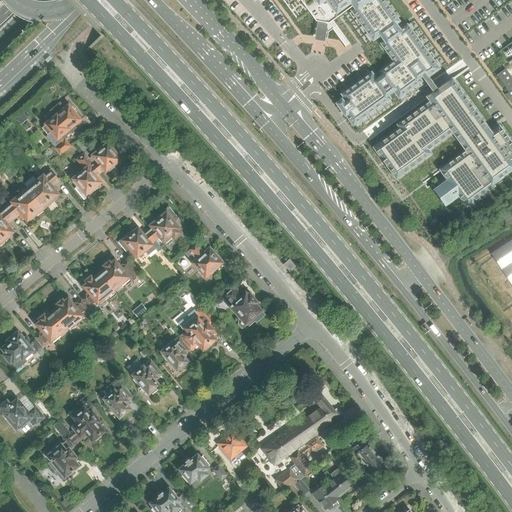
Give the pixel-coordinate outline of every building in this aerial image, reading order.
[(306,0),(309,4),(310,4),(323,22),(326,20),(351,1),(356,8),(349,13),(370,42),(377,37),(381,34),(386,41),(382,44),(395,61),(381,72),(383,75),(378,79),(376,80),(369,69),(340,91),(347,101),(344,103),(342,100),(337,103),(343,110),(345,114),(346,114),(354,125),(361,119),(364,123),(393,102),(390,99),(387,95),(394,90),(402,101),(424,85),(421,82),(418,78),(422,75),(435,92),(371,140),(435,226),(467,203),(469,205),(496,185),(495,183),(511,170),(511,140),(501,125),(491,133),(452,79),(440,88),(430,75),(435,71),(434,71),(442,65),(411,23),(400,31),(399,28),(397,26),(396,24),(399,22),(383,0),(306,0)] [(327,22),(318,21),(315,39),(325,40),(327,22)] [(511,67),(511,66),(505,69),(497,75),(510,92),(506,95),(511,103),(511,102),(511,67)] [(62,140),(75,129),(75,128),(74,129),(72,126),(73,126),(80,120),(77,116),(75,113),(75,114),(74,113),(76,112),(72,108),(71,109),(71,108),(69,106),(65,109),(65,108),(64,108),(62,105),(52,113),(53,115),(46,120),(48,122),(47,123),(46,124),(46,125),(42,128),(48,135),(51,132),(57,139),(52,144),(60,154),(71,146),(66,140),(64,141),(62,140)] [(24,113),(15,120),(20,126),(28,119),(24,113)] [(104,133),(111,127),(105,121),(98,127),(104,133)] [(100,182),(96,177),(100,173),(89,159),(86,156),(90,153),(78,139),(74,143),(83,153),(76,160),(84,170),(78,174),(79,175),(72,181),(76,187),(74,188),(84,200),(89,196),(95,191),(93,189),(94,188),(96,186),(98,184),(99,184),(100,182)] [(115,167),(126,158),(116,146),(115,148),(111,143),(109,144),(107,143),(107,144),(104,147),(101,144),(98,147),(99,149),(94,153),(95,154),(93,156),(94,158),(93,159),(91,157),(89,159),(100,173),(105,169),(105,170),(106,171),(107,170),(107,169),(108,169),(108,168),(110,167),(112,165),(112,166),(114,165),(115,167)] [(46,160),(37,150),(32,154),(40,165),(46,160)] [(9,167),(3,172),(8,179),(14,174),(9,167)] [(55,190),(57,189),(57,188),(55,185),(59,182),(60,182),(60,181),(51,170),(46,173),(46,174),(41,178),(39,175),(35,178),(34,177),(24,185),(26,187),(43,208),(49,202),(49,203),(51,201),(52,202),(58,198),(57,196),(59,194),(58,194),(55,190)] [(43,208),(26,187),(18,194),(17,193),(12,197),(14,200),(9,204),(6,200),(2,204),(14,219),(19,215),(21,218),(22,217),(24,216),(27,219),(26,220),(27,220),(29,219),(30,221),(36,216),(35,214),(37,213),(43,208)] [(12,226),(9,223),(14,219),(2,204),(0,205),(0,211),(0,242),(4,240),(6,238),(7,240),(12,235),(11,233),(13,232),(12,231),(9,228),(11,226),(12,226)] [(180,229),(179,228),(181,226),(177,221),(179,219),(169,207),(157,217),(158,219),(157,220),(152,224),(153,224),(150,226),(151,227),(151,226),(152,227),(147,231),(159,245),(162,243),(158,239),(160,238),(163,242),(170,236),(170,237),(171,236),(174,239),(174,240),(175,239),(176,240),(182,235),(181,234),(182,233),(182,232),(179,230),(180,229)] [(159,245),(147,231),(143,235),(139,230),(139,229),(138,229),(137,230),(136,230),(134,232),(131,235),(129,233),(118,242),(127,253),(129,251),(135,258),(136,256),(138,258),(144,253),(148,256),(156,249),(158,252),(162,249),(159,245)] [(511,239),(490,254),(511,285),(511,239)] [(228,265),(219,254),(217,256),(216,255),(215,255),(214,254),(214,253),(213,253),(212,251),(211,251),(212,251),(211,250),(210,249),(205,253),(197,244),(185,255),(188,258),(191,256),(196,262),(193,264),(194,267),(200,275),(201,275),(202,276),(203,278),(203,277),(204,276),(205,277),(206,277),(207,276),(208,278),(214,273),(215,275),(216,275),(228,265)] [(296,267),(290,259),(283,265),(290,273),(296,267)] [(129,277),(131,275),(135,280),(139,276),(127,262),(123,265),(124,266),(121,268),(116,262),(116,261),(115,261),(111,264),(109,262),(108,262),(107,262),(108,263),(108,264),(106,265),(105,265),(105,264),(104,265),(105,266),(104,266),(106,268),(99,273),(114,291),(121,285),(122,287),(130,281),(128,279),(130,278),(129,277)] [(107,297),(114,291),(99,273),(93,279),(91,277),(90,276),(89,277),(90,278),(88,280),(87,280),(87,279),(86,280),(87,280),(86,281),(88,283),(87,283),(88,283),(84,287),(90,294),(89,295),(88,295),(87,296),(86,295),(81,299),(92,312),(94,314),(102,308),(99,306),(108,299),(107,297)] [(265,315),(255,304),(257,303),(255,301),(255,300),(255,299),(254,300),(252,298),(252,297),(249,294),(248,296),(246,293),(244,295),(240,290),(238,292),(234,287),(223,296),(231,305),(230,306),(241,318),(239,320),(239,325),(242,329),(247,329),(252,325),(254,327),(257,325),(256,323),(265,315)] [(82,315),(86,312),(89,314),(92,312),(81,299),(76,303),(77,304),(74,306),(69,300),(69,299),(65,302),(64,302),(63,300),(62,301),(61,300),(61,301),(61,302),(59,303),(58,302),(57,303),(58,304),(59,306),(53,312),(67,329),(75,323),(76,325),(83,319),(82,317),(83,316),(82,315)] [(218,337),(210,327),(215,323),(202,307),(196,312),(199,316),(184,328),(189,333),(186,336),(184,333),(180,337),(190,350),(192,351),(196,347),(195,346),(193,343),(196,341),(205,351),(212,346),(210,344),(211,344),(211,343),(212,342),(218,337)] [(169,317),(165,311),(161,314),(165,320),(169,317)] [(60,335),(67,329),(53,312),(46,317),(44,315),(44,316),(43,315),(42,315),(43,316),(43,317),(41,318),(40,317),(39,318),(40,319),(39,319),(41,321),(41,322),(37,325),(37,326),(38,325),(44,332),(42,334),(42,333),(41,335),(39,333),(35,337),(44,348),(48,345),(47,344),(51,341),(52,342),(53,341),(54,342),(61,337),(60,335)] [(115,331),(110,335),(114,339),(119,335),(115,331)] [(25,358),(33,351),(35,354),(39,351),(45,357),(49,354),(44,348),(35,337),(30,341),(28,339),(29,339),(28,338),(26,340),(22,335),(22,336),(20,337),(19,335),(20,335),(20,334),(16,337),(15,336),(12,339),(11,338),(10,338),(11,339),(10,339),(11,339),(11,340),(9,341),(8,341),(7,340),(7,341),(8,342),(7,342),(8,343),(11,345),(4,350),(3,350),(5,352),(5,353),(7,355),(5,356),(5,355),(5,356),(11,364),(12,363),(13,362),(19,370),(28,362),(25,358)] [(183,355),(189,351),(190,350),(180,337),(179,336),(159,351),(167,362),(169,360),(177,370),(179,369),(181,371),(187,366),(186,363),(188,361),(183,355)] [(157,378),(161,374),(150,361),(140,369),(138,367),(131,373),(135,378),(133,380),(138,386),(140,384),(148,394),(150,393),(152,394),(158,389),(157,387),(159,385),(157,383),(159,381),(157,378)] [(128,401),(132,397),(121,383),(103,398),(105,400),(103,402),(109,409),(111,407),(120,418),(122,416),(123,418),(130,413),(128,411),(130,409),(128,407),(130,405),(128,401)] [(324,446),(317,437),(315,435),(340,417),(338,414),(340,413),(336,409),(334,410),(321,394),(314,400),(320,407),(298,422),(297,422),(298,423),(292,427),(292,426),(291,427),(292,427),(287,431),(286,430),(285,430),(286,431),(281,435),(281,434),(280,435),(275,439),(275,438),(274,439),(275,439),(269,444),(268,443),(267,443),(268,444),(262,449),(274,466),(280,461),(281,462),(282,461),(281,461),(287,456),(287,457),(288,457),(294,465),(275,480),(284,491),(287,488),(293,484),(294,486),(295,484),(301,480),(313,471),(302,457),(309,452),(311,455),(324,446)] [(104,425),(91,410),(96,406),(88,396),(82,400),(88,407),(86,409),(85,408),(72,418),(76,423),(73,426),(75,428),(70,432),(78,442),(83,438),(81,436),(86,432),(93,441),(95,440),(96,441),(103,436),(101,434),(103,433),(103,432),(104,431),(101,427),(104,425)] [(43,418),(35,407),(27,413),(17,400),(11,405),(9,402),(8,403),(6,401),(0,406),(0,407),(3,411),(2,411),(4,414),(2,415),(10,424),(12,423),(17,429),(27,421),(32,427),(43,418)] [(78,459),(70,450),(72,448),(72,447),(78,442),(70,432),(60,420),(53,426),(65,441),(47,456),(51,460),(48,463),(54,471),(57,468),(66,479),(74,473),(72,470),(74,468),(73,468),(77,464),(75,462),(78,459)] [(246,446),(231,429),(226,434),(227,436),(218,444),(231,459),(246,446)] [(382,458),(377,456),(368,446),(365,448),(361,443),(354,449),(354,450),(352,451),(355,455),(357,453),(361,458),(361,463),(366,465),(370,469),(372,472),(382,464),(382,463),(382,462),(382,458)] [(345,462),(337,451),(331,456),(339,466),(345,462)] [(184,466),(180,470),(183,474),(181,476),(188,484),(190,482),(191,483),(195,488),(201,483),(200,482),(208,474),(206,471),(210,468),(208,466),(210,465),(203,456),(200,458),(198,455),(193,459),(192,458),(191,460),(190,458),(184,462),(186,464),(184,465),(184,466)] [(231,480),(219,465),(214,470),(223,480),(225,478),(229,482),(231,480)] [(334,479),(327,485),(337,497),(353,485),(349,480),(343,472),(342,473),(338,468),(330,475),(334,479)] [(301,480),(295,484),(303,495),(309,490),(301,480)] [(326,483),(313,493),(326,509),(331,505),(338,499),(337,497),(327,485),(326,483)] [(293,484),(287,488),(295,499),(301,494),(294,486),(293,484)] [(157,499),(150,504),(153,507),(153,508),(152,509),(151,509),(153,511),(179,511),(181,511),(179,508),(175,503),(180,499),(183,503),(185,502),(191,510),(195,507),(197,506),(183,489),(176,495),(173,490),(171,491),(169,488),(164,493),(164,492),(163,492),(163,491),(162,492),(161,490),(156,495),(157,496),(158,497),(156,498),(157,499)] [(267,504),(249,491),(245,497),(247,498),(252,502),(258,506),(261,508),(267,504)] [(252,502),(247,498),(241,503),(248,511),(250,511),(254,509),(250,504),(252,502)] [(306,511),(305,509),(304,510),(301,506),(301,507),(298,503),(294,505),(285,511),(306,511)]
